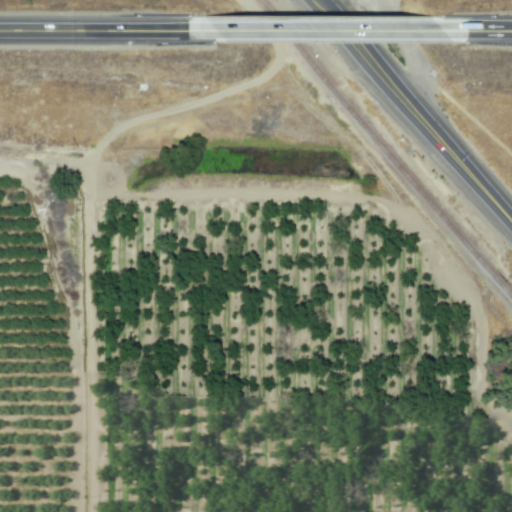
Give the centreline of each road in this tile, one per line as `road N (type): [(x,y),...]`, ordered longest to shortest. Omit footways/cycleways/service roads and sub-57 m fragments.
road 1 (primary): [(316,0),(511,224)]
road 2 (primary): [(205,27),(469,30)]
road 3 (primary): [(0,27),(205,27)]
